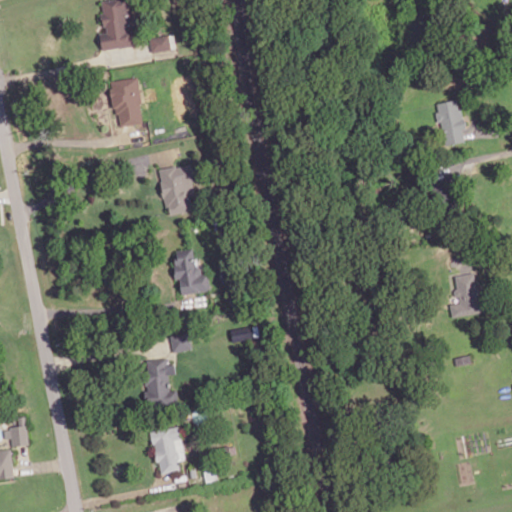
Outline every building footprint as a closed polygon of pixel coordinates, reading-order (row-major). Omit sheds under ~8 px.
[(103,0),(105,11),(101,12),(104,24),(106,24),(107,30),(100,31),(103,48),(133,42),(125,0),(103,0)] [(151,36),(153,49),(171,46),(169,33),(151,36)] [(112,79),(113,87),(111,87),(113,99),(114,105),(117,105),(118,111),(120,111),(122,123),(143,120),(140,101),(142,101),(138,75),(112,79)] [(464,141),(462,127),(463,127),(459,97),(435,101),(438,122),(440,121),(443,144),(464,141)] [(160,167),(163,179),(161,179),(163,187),(162,188),(164,196),(165,195),(167,205),(170,204),(171,212),(192,207),(190,194),(195,193),(192,180),(194,179),(190,163),(177,166),(176,163),(160,167)] [(177,248),(177,252),(175,253),(176,263),(175,263),(176,269),(175,270),(176,277),(181,276),(182,278),(180,278),(182,292),(210,288),(207,271),(201,272),(200,267),(197,264),(195,265),(192,246),(177,248)] [(450,303),(452,317),(481,312),(475,270),(454,273),(458,301),(450,303)] [(232,328),(234,339),(252,336),(251,325),(232,328)] [(171,334),(173,349),(192,346),(189,330),(171,334)] [(456,356),(457,364),(472,361),(470,353),(456,356)] [(147,358),(148,369),(145,369),(146,383),(148,383),(150,403),(177,401),(176,389),(169,390),(168,372),(176,371),(175,362),(167,363),(166,356),(147,358)] [(11,425),(13,444),(29,442),(27,423),(11,425)] [(151,430),(179,424),(181,436),(174,438),(177,449),(179,451),(180,456),(178,458),(180,468),(162,472),(160,459),(157,460),(155,449),(157,449),(155,441),(154,442),(151,430)] [(0,476),(14,475),(11,447),(0,448),(0,476)]
